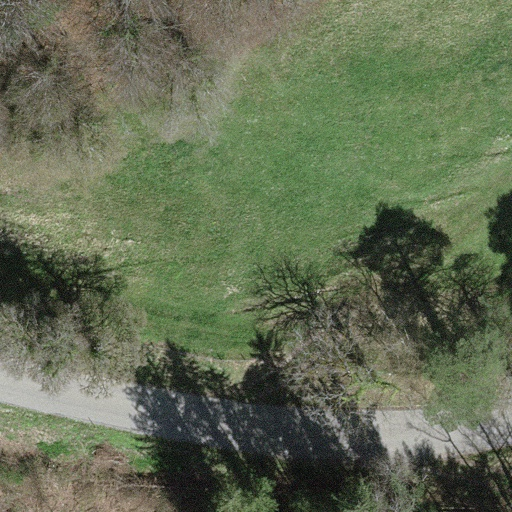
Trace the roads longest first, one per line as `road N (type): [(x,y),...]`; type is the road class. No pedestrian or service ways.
road 1 (unclassified): [(511,415),(395,426),(313,423),(0,369)]
road 2 (track): [(222,413),(346,303),(511,178)]
